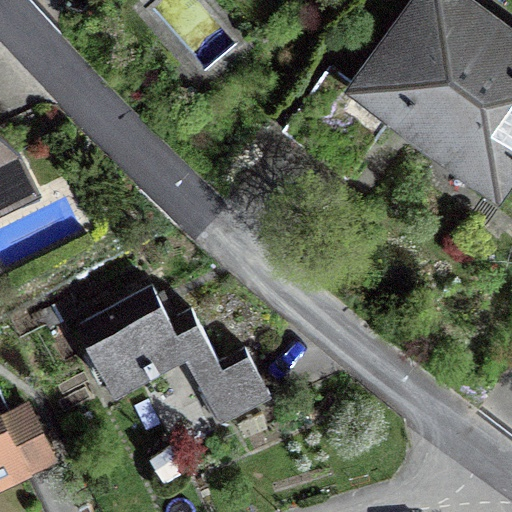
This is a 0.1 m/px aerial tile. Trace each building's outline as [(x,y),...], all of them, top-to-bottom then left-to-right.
[(392,117),(497,197),(511,177),(511,14),(493,0),(404,0),(348,74),(330,60),(279,127),(346,177),(392,117)] [(0,211),(42,191),(20,150),(0,127),(0,211)] [(223,360),(198,312),(176,323),(169,309),(175,306),(167,290),(85,331),(115,389),(168,363),(185,396),(200,389),(215,420),(272,391),(250,347),(223,360)] [(74,311),(65,295),(31,312),(39,329),(74,311)] [(0,481),(58,455),(30,394),(5,406),(0,395),(0,481)] [(151,433),(164,425),(149,400),(135,408),(151,433)] [(150,451),(165,477),(195,459),(181,434),(150,451)]
